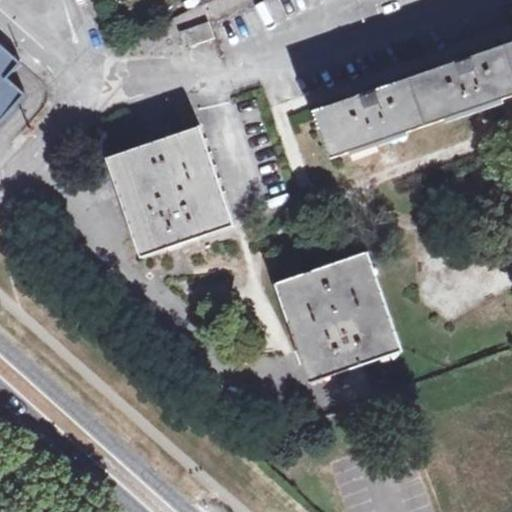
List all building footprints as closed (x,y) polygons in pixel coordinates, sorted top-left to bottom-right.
[(209,23),(182,32),(187,45),(213,37),(209,23)] [(0,43),(0,123),(6,116),(26,94),(8,78),(21,63),(0,43)] [(511,43),(316,112),(332,159),(511,96),(511,43)] [(233,219),(201,130),(109,163),(143,261),(236,229),(233,219)] [(367,252),(275,284),(310,382),(401,350),(367,252)]
